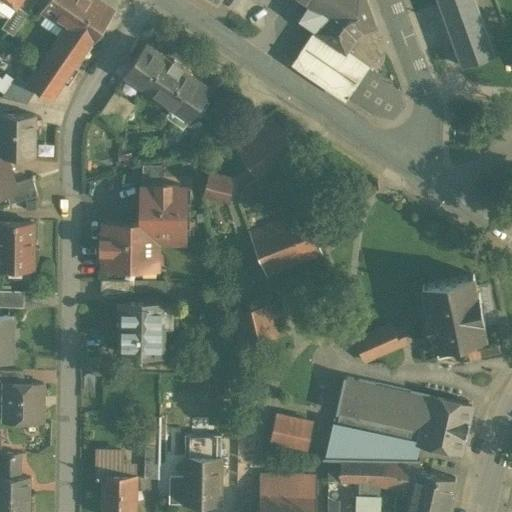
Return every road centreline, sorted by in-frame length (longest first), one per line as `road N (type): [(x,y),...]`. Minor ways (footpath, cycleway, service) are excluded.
road 1 (residential): [(148,0),(93,79),(76,135),(69,511)]
road 2 (residential): [(161,0),(403,161)]
road 3 (residential): [(403,161),(425,124),(424,95),(385,0)]
road 4 (residential): [(403,161),(511,233)]
